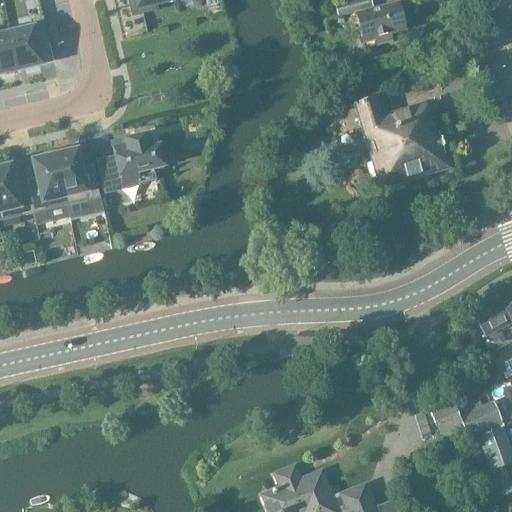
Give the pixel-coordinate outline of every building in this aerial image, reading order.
[(128,0),(132,17),(156,11),(155,7),(175,2),(174,0),(128,0)] [(369,0),(356,0),(334,6),(337,18),(355,13),(356,19),(353,19),(354,24),(357,23),(362,42),(375,39),(376,44),(391,40),(390,35),(405,31),(398,6),(373,12),(369,0)] [(31,31),(10,36),(18,71),(41,66),(37,47),(48,45),(42,19),(29,22),(31,31)] [(0,75),(18,71),(10,36),(0,38),(0,75)] [(380,191),(448,170),(433,120),(428,122),(423,105),(383,118),(377,99),(354,107),(380,191)] [(182,108),(185,127),(201,124),(198,106),(182,108)] [(198,134),(176,138),(181,160),(203,155),(198,134)] [(112,148),(114,159),(97,163),(104,194),(139,186),(137,175),(163,169),(159,148),(148,151),(145,137),(124,142),(125,145),(112,148)] [(76,153),(55,158),(66,207),(99,199),(93,173),(82,176),(76,153)] [(66,207),(55,158),(33,163),(38,186),(26,189),(33,215),(66,207)] [(9,169),(0,170),(0,222),(33,215),(26,189),(15,191),(9,169)] [(511,300),(502,306),(476,319),(485,339),(511,325),(511,300)] [(511,365),(509,358),(495,365),(504,384),(511,379),(511,365)] [(454,408),(464,432),(466,439),(501,424),(488,393),(454,408)] [(440,442),(464,432),(454,408),(451,401),(427,410),(440,442)] [(489,472),(511,464),(511,455),(502,430),(477,439),(489,472)] [(346,511),(374,511),(364,487),(340,497),(341,498),(332,502),(320,474),(305,480),(306,482),(299,484),(293,469),(274,476),(280,490),(262,497),(267,511),(341,511),(346,510),(346,511)]
